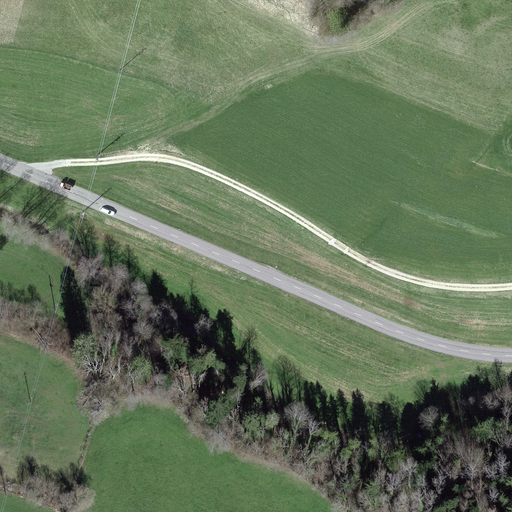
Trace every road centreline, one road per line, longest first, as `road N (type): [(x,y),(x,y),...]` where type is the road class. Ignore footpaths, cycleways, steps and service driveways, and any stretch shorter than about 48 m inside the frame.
road 1 (tertiary): [(0,160),(394,330),(511,355)]
road 2 (track): [(511,287),(452,289),(397,277),(254,195),(169,160),(57,165),(32,174)]
